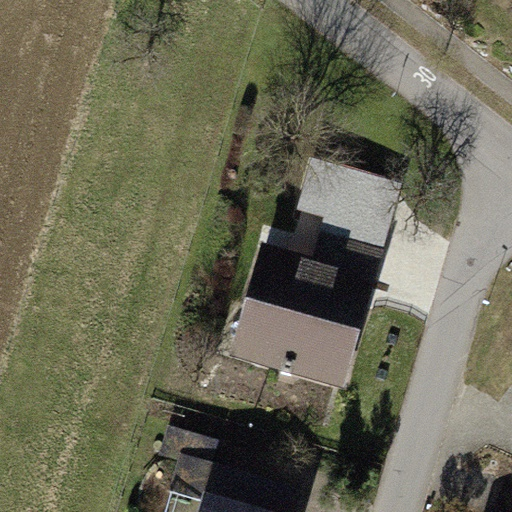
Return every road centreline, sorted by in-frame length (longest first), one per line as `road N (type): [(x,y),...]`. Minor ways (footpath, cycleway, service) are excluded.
road 1 (residential): [(403,511),(511,147)]
road 2 (residential): [(322,0),(511,147)]
